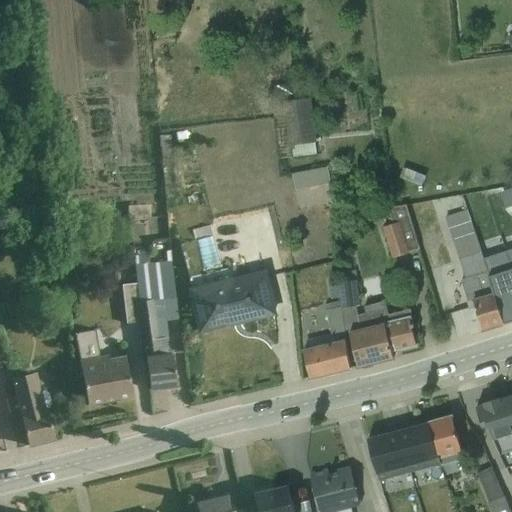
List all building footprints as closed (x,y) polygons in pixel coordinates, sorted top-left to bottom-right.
[(322,86),(281,91),(286,134),(327,129),(322,86)] [(412,114),(411,95),(399,95),(399,115),(412,114)] [(340,170),(307,173),(309,190),(342,187),(340,170)] [(310,191),(311,205),(338,204),(337,190),(310,191)] [(490,190),(468,193),(472,229),(495,225),(490,190)] [(501,324),(486,272),(480,255),(472,229),(466,210),(445,218),(464,280),(459,282),(477,332),(501,324)] [(408,263),(424,259),(416,226),(400,230),(408,263)] [(501,324),(511,320),(511,245),(480,255),(486,272),(501,324)] [(200,333),(278,313),(267,267),(189,287),(200,333)] [(331,270),(306,271),(306,289),(319,289),(319,304),(332,304),(331,270)] [(372,293),(367,278),(343,285),(347,300),(372,293)] [(140,324),(153,324),(151,286),(138,287),(140,324)] [(353,368),(389,359),(388,354),(417,347),(408,309),(387,314),(385,298),(342,308),(344,331),(347,332),(353,368)] [(301,380),(347,368),(339,306),(295,315),(301,380)] [(156,309),(159,329),(173,328),(170,307),(156,309)] [(154,389),(181,386),(177,346),(150,349),(154,389)] [(90,403),(136,393),(128,356),(82,367),(90,403)] [(30,446),(58,438),(38,370),(10,378),(30,446)] [(503,469),(511,466),(511,393),(480,404),(503,469)] [(456,460),(464,458),(453,413),(427,421),(439,463),(443,476),(460,471),(456,460)] [(439,463),(427,421),(393,430),(405,473),(439,463)] [(405,473),(393,430),(362,439),(375,481),(405,473)] [(510,511),(493,466),(476,476),(495,511),(510,511)] [(347,511),(360,510),(351,467),(312,475),(320,511),(347,511)] [(294,511),(288,484),(239,496),(243,511),(294,511)] [(195,511),(233,511),(229,494),(193,503),(195,511)]
